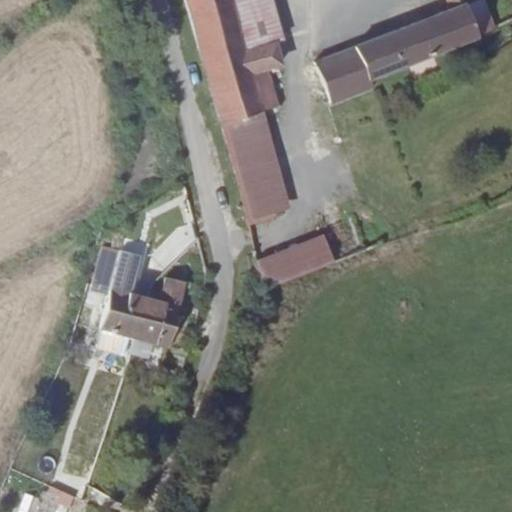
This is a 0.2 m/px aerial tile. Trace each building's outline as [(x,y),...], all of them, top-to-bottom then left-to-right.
[(182,0),(208,86),(265,70),(279,66),(272,43),(242,52),(227,0),(182,0)] [(272,43),(281,41),(268,0),(227,0),(242,52),(272,43)] [(468,3),(467,0),(446,0),(450,10),(313,62),(330,104),(372,87),(368,80),(476,38),(476,36),(463,5),(468,3)] [(493,29),(481,0),(476,0),(468,3),(463,5),(476,36),(493,29)] [(208,86),(220,126),(260,113),(278,106),(265,70),(208,86)] [(239,191),(246,225),(276,217),(275,210),(286,207),(260,113),(220,126),(239,191)] [(259,291),(331,264),(321,237),(253,263),(259,291)] [(127,337),(133,338),(143,298),(129,294),(134,276),(139,256),(102,246),(92,286),(109,291),(99,330),(101,330),(127,337)] [(154,281),(134,276),(129,294),(143,298),(146,299),(149,291),(150,287),(154,281)] [(143,298),(133,338),(167,348),(184,283),(165,278),(160,295),(149,291),(146,299),(143,298)] [(127,337),(101,330),(96,347),(123,354),(127,337)] [(149,454),(136,450),(132,461),(145,465),(149,454)] [(73,497),(50,487),(47,494),(56,498),(54,502),(68,509),(73,497)]
